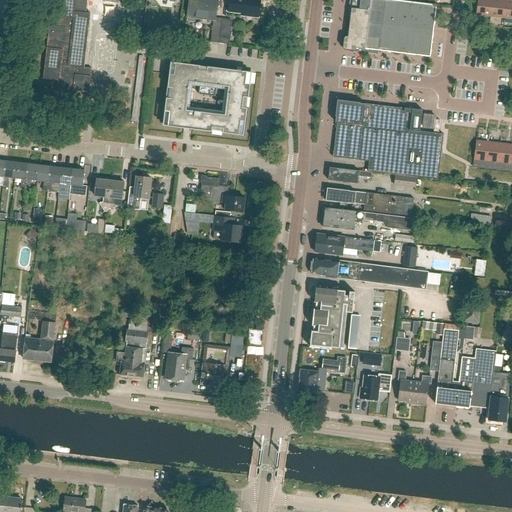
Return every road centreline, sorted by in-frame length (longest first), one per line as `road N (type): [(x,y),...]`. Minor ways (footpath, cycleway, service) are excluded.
road 1 (tertiary): [(273,421),(0,387)]
road 2 (unclassified): [(263,499),(0,466)]
road 3 (residential): [(259,167),(0,138)]
road 4 (tertiary): [(273,421),(302,171)]
road 5 (tertiary): [(511,450),(273,421)]
road 6 (tertiary): [(302,171),(317,0)]
